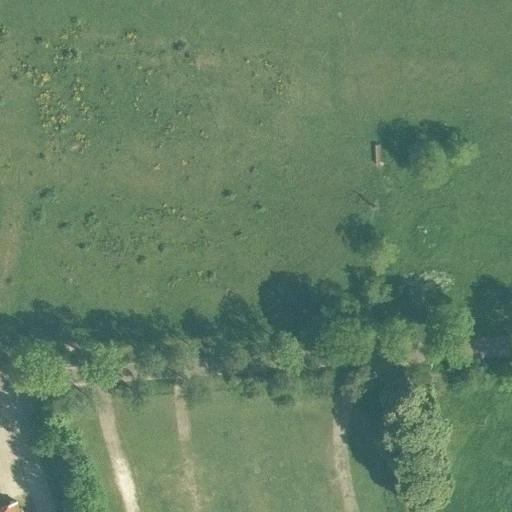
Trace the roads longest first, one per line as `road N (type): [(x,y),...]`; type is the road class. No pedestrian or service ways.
road 1 (residential): [(0,378),(511,346)]
road 2 (track): [(385,354),(413,511)]
